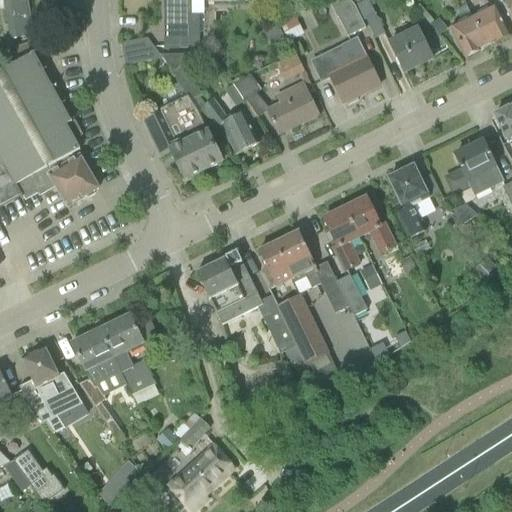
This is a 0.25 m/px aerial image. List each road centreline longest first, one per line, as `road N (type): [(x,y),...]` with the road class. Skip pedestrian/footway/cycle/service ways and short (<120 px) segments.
road 1 (residential): [(170,240),(511,74)]
road 2 (residential): [(273,478),(216,412),(170,240)]
road 3 (residential): [(170,240),(107,95),(97,0)]
road 4 (residential): [(0,323),(170,240)]
road 5 (secondary): [(396,511),(511,437)]
